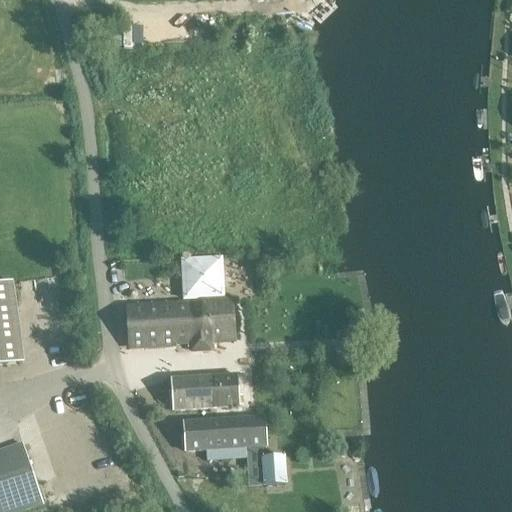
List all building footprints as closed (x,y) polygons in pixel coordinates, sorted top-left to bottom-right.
[(222,264),(183,266),(186,304),(224,302),(222,264)] [(0,367),(23,365),(13,285),(0,287),(0,367)] [(131,352),(191,349),(192,356),(210,355),(210,348),(235,347),(232,306),(129,312),(131,352)] [(238,414),(236,379),(172,383),(175,416),(231,413),(231,414),(238,414)] [(265,418),(184,424),(186,455),(206,453),(207,463),(247,460),(246,451),(267,449),(265,418)] [(22,447),(0,454),(0,511),(24,511),(43,506),(22,447)] [(282,462),(263,463),(264,492),(284,491),(282,462)]
